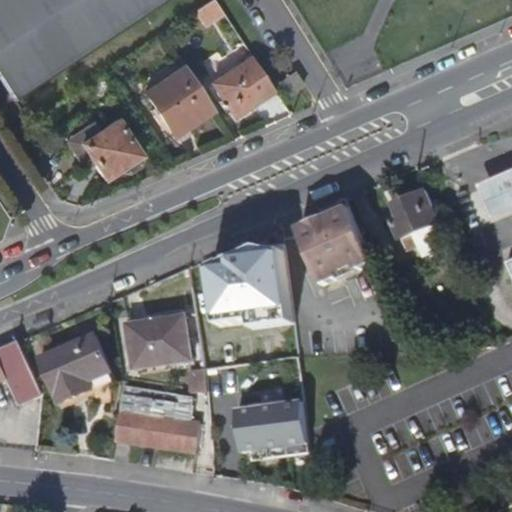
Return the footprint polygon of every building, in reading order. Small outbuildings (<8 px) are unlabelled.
[(0,0),(0,78),(16,102),(170,0),(0,0)] [(213,0),(198,11),(208,24),(224,12),(215,0),(213,0)] [(400,17),(389,0),(302,0),(294,5),(328,60),(400,17)] [(233,119),(274,95),(252,61),(212,87),(233,119)] [(171,140),(212,114),(182,69),(141,95),(171,140)] [(291,72),(286,75),(295,90),(301,86),(291,72)] [(295,90),(286,75),(275,82),(285,97),(295,90)] [(85,118),(59,137),(80,170),(90,164),(101,182),(115,173),(122,177),(142,163),(115,118),(95,133),(85,118)] [(511,175),(482,189),(496,223),(511,215),(511,175)] [(442,225),(429,194),(394,210),(399,222),(394,225),(406,253),(417,247),(413,238),(429,231),(442,225)] [(359,274),(376,266),(351,209),(348,201),(322,212),(326,221),(310,229),(312,234),(302,238),(324,288),(340,280),(339,277),(357,270),(359,274)] [(457,217),(446,222),(455,247),(467,242),(457,217)] [(442,225),(429,231),(434,243),(447,238),(442,225)] [(312,234),(310,229),(300,233),(302,238),(312,234)] [(294,319),(285,247),(260,250),(261,262),(235,265),(235,261),(212,272),(218,328),(294,319)] [(260,250),(235,261),(235,265),(261,262),(260,250)] [(360,277),(359,274),(357,270),(339,277),(340,280),(342,284),(360,277)] [(188,317),(128,326),(136,371),(195,362),(188,317)] [(95,338),(41,361),(61,407),(92,392),(89,384),(111,375),(95,338)] [(17,407),(41,397),(20,344),(0,352),(0,383),(6,381),(17,407)] [(210,369),(192,370),(193,393),(211,392),(210,369)] [(312,456),(305,405),(238,413),(243,454),(252,453),(253,463),(273,460),(272,451),(287,449),(288,459),(312,456)] [(121,413),(116,443),(194,457),(199,424),(121,413)] [(288,459),(287,449),(272,451),(273,460),(288,459)]
